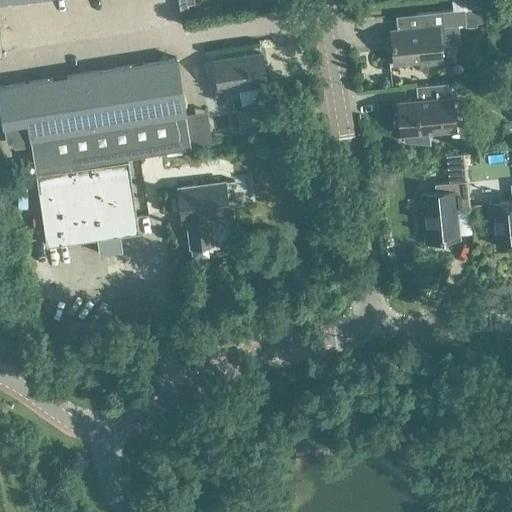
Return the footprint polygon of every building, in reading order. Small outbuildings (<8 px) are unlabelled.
[(0,0),(0,54),(1,54),(0,48),(0,2),(16,0),(0,0)] [(265,0),(266,10),(278,9),(277,0),(265,0)] [(444,26),(458,25),(466,24),(466,28),(477,26),(477,23),(483,22),(482,8),(482,7),(462,9),(453,10),(417,14),(419,28),(398,30),(392,31),(395,63),(421,60),(421,64),(442,62),(441,46),(446,46),(446,45),(444,29),(444,26)] [(262,53),(216,60),(220,91),(267,83),(262,53)] [(178,57),(0,85),(0,103),(6,143),(15,149),(32,147),(35,171),(123,158),(210,145),(205,112),(188,115),(178,57)] [(484,58),(473,70),(481,78),(492,65),(484,58)] [(427,100),(400,102),(403,135),(457,129),(452,82),(425,85),(427,100)] [(277,107),(239,112),(242,131),(280,127),(277,107)] [(238,134),(238,145),(274,146),(275,134),(238,134)] [(431,148),(430,135),(399,136),(399,150),(431,148)] [(128,158),(36,171),(47,243),(139,230),(128,158)] [(435,192),(421,193),(426,241),(459,237),(456,210),(470,209),(467,179),(434,183),(435,192)] [(223,180),(180,185),(184,219),(188,219),(192,257),(214,255),(209,217),(227,215),(223,180)] [(511,186),(510,187),(511,199),(487,202),(489,215),(484,215),(486,230),(495,229),(497,246),(511,244),(511,186)] [(186,331),(179,333),(181,340),(188,338),(186,331)]
